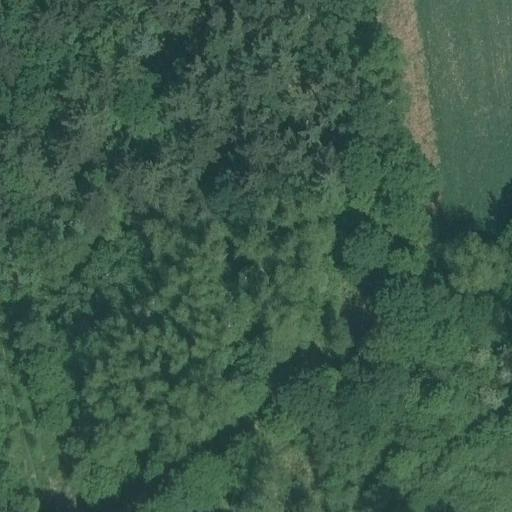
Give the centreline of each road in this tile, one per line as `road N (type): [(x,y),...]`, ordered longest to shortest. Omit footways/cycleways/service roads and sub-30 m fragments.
road 1 (track): [(188,511),(393,372),(511,277)]
road 2 (track): [(393,372),(365,0)]
road 3 (track): [(39,511),(0,347)]
